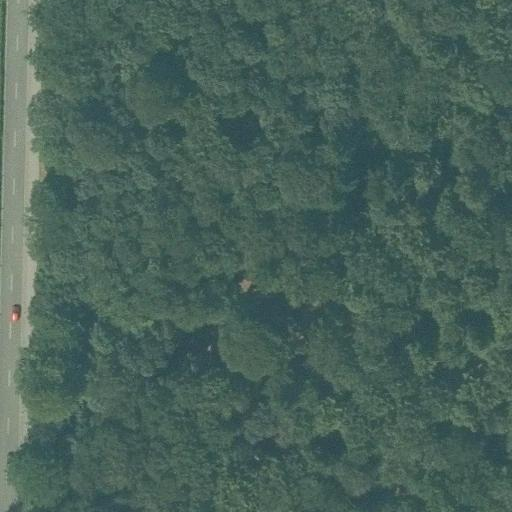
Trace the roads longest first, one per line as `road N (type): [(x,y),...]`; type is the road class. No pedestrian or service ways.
road 1 (track): [(87,0),(73,511)]
road 2 (tertiary): [(0,449),(15,0)]
